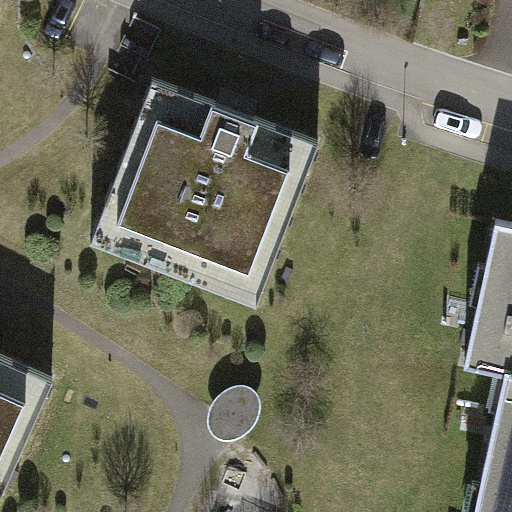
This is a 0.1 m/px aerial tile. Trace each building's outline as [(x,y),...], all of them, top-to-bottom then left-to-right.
[(0,38),(9,24),(0,17),(0,38)] [(331,142),(171,82),(113,235),(273,295),(331,142)] [(511,223),(500,221),(467,366),(510,375),(494,449),(511,453),(511,223)] [(66,387),(0,355),(0,498),(11,503),(66,387)] [(511,511),(511,453),(494,449),(479,511),(511,511)]
